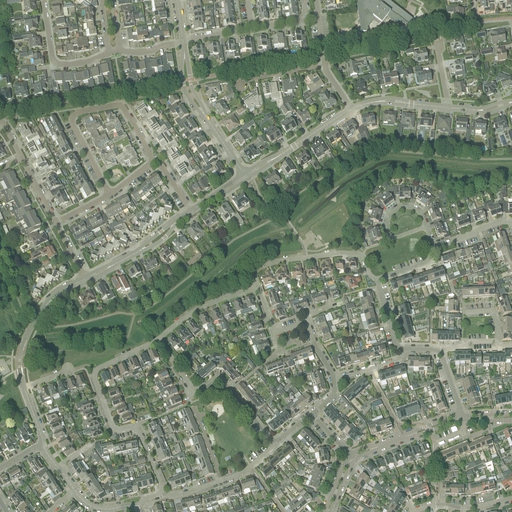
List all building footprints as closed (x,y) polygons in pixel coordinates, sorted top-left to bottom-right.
[(34,5),(35,5),(34,0),(33,0),(23,2),(25,13),(36,12),(35,6),(34,6),(34,5)] [(95,0),(84,0),(83,2),(84,2),(84,1),(89,5),(89,8),(98,7),(97,3),(96,1),(95,0)] [(163,2),(165,2),(164,0),(157,0),(154,0),(155,8),(164,7),(163,2)] [(232,1),(230,1),(229,0),(220,0),(221,3),(223,3),(224,8),(233,7),(232,1)] [(326,5),(325,5),(325,8),(328,7),(329,11),(336,10),(339,9),(339,5),(338,0),(335,0),(326,2),(326,5)] [(358,0),(357,5),(359,22),(358,22),(358,24),(360,24),(361,33),(368,31),(368,27),(372,22),(374,19),(382,25),(388,17),(389,18),(398,25),(402,25),(405,24),(408,26),(412,20),(387,0),(358,0)] [(511,6),(511,5),(511,0),(497,1),(497,5),(505,4),(505,11),(511,10),(511,6)] [(64,7),(63,7),(62,1),(53,2),(54,7),(52,8),(53,10),(67,8),(74,7),(71,4),(65,4),(64,6),(64,7)] [(497,1),(480,3),(480,8),(484,8),(484,12),(490,12),(493,12),(493,5),(497,5),(497,1)] [(133,10),(132,10),(131,6),(121,8),(122,13),(124,13),(125,18),(139,16),(138,12),(133,13),(133,10)] [(463,9),(459,9),(458,6),(450,7),(450,13),(453,13),(454,19),(463,18),(463,15),(464,15),(463,9)] [(166,12),(165,13),(164,7),(155,8),(155,12),(154,12),(154,17),(166,15),(166,12)] [(64,17),(63,9),(67,8),(53,10),(53,13),(54,13),(55,18),(64,17)] [(165,18),(167,18),(166,15),(154,17),(156,25),(166,24),(165,18)] [(134,21),(139,20),(139,16),(125,18),(125,23),(123,24),(124,28),(134,27),(134,24),(135,24),(134,21)] [(36,22),(37,22),(37,18),(24,20),(25,27),(28,27),(29,31),(37,30),(36,22)] [(72,25),(65,25),(65,20),(56,21),(56,27),(60,27),(61,30),(77,28),(77,25),(72,25)] [(158,30),(155,30),(156,37),(159,37),(159,38),(164,37),(164,38),(170,37),(168,25),(162,26),(163,32),(159,33),(158,30)] [(73,31),(78,30),(77,28),(61,30),(61,33),(57,34),(58,40),(67,39),(67,33),(73,32),(73,31)] [(147,28),(141,29),(143,41),(148,40),(153,39),(153,38),(156,37),(155,30),(152,30),(152,31),(147,32),(147,28)] [(131,30),(127,31),(128,41),(133,41),(133,42),(138,41),(138,42),(143,41),(141,29),(136,29),(137,33),(132,34),(131,30)] [(504,33),(505,33),(504,30),(492,32),(492,36),(491,36),(492,44),(505,42),(504,33)] [(295,33),(291,34),(292,43),(296,42),(296,43),(301,42),(302,49),(307,48),(305,35),(302,36),(301,31),(295,32),(295,33)] [(20,35),(11,37),(12,42),(21,41),(29,39),(30,50),(33,49),(41,48),(40,44),(41,44),(40,39),(36,39),(36,33),(35,33),(32,34),(29,34),(25,35),(20,35)] [(276,36),(272,37),(273,41),(274,45),(274,49),(279,48),(278,46),(284,45),(284,47),(285,49),(288,49),(287,43),(286,38),(283,38),(282,34),(276,35),(276,36)] [(260,38),(256,39),(257,44),(258,48),(258,50),(259,50),(260,50),(261,50),(262,49),(262,48),(266,48),(267,53),(272,52),(271,45),(270,40),(267,40),(266,36),(260,37),(260,38)] [(82,40),(84,52),(89,51),(94,50),(94,49),(97,48),(96,41),(92,41),(92,42),(88,43),(87,39),(82,40)] [(254,42),(251,43),(250,39),(244,40),(244,41),(240,41),(242,50),(246,50),(252,50),(252,54),(256,54),(254,42)] [(454,44),(450,44),(451,51),(456,51),(457,55),(462,54),(462,50),(465,50),(465,49),(465,44),(464,45),(464,44),(463,39),(456,40),(454,40),(454,43),(454,44)] [(78,53),(84,52),(82,40),(77,40),(78,47),(73,47),(72,44),(69,45),(70,52),(73,51),(73,53),(78,52),(78,53)] [(238,45),(234,45),(234,41),(228,42),(228,43),(224,44),(225,53),(229,52),(229,53),(233,52),(234,58),(240,57),(238,45)] [(218,43),(217,44),(217,42),(208,43),(209,46),(208,46),(209,55),(213,55),(218,54),(219,60),(221,60),(221,63),(224,63),(222,52),(221,47),(218,47),(218,43)] [(67,47),(62,47),(61,43),(56,43),(57,56),(59,55),(59,56),(66,56),(66,54),(68,54),(67,52),(70,52),(69,45),(66,45),(67,47)] [(203,54),(202,49),(202,46),(196,47),(196,48),(192,48),(193,57),(197,57),(203,57),(204,62),(207,62),(206,54),(203,54)] [(481,56),(492,54),(491,48),(480,50),(481,56)] [(505,52),(504,52),(503,48),(496,50),(497,53),(496,53),(497,62),(507,60),(505,52)] [(426,51),(425,51),(425,50),(419,52),(416,53),(417,57),(416,58),(417,59),(418,63),(422,63),(422,62),(428,61),(427,57),(428,56),(427,55),(426,51)] [(172,54),(166,55),(166,54),(163,55),(166,72),(170,71),(169,64),(173,63),(172,54)] [(33,56),(34,67),(35,67),(39,66),(44,65),(43,58),(40,59),(39,55),(35,56),(33,56)] [(167,77),(166,72),(163,55),(163,57),(160,57),(161,59),(155,60),(157,68),(161,67),(162,75),(163,75),(164,78),(167,77)] [(374,60),(373,57),(350,61),(353,61),(353,63),(346,65),(348,72),(349,76),(350,76),(358,75),(357,69),(367,67),(367,62),(374,60)] [(155,60),(150,61),(150,59),(147,60),(150,78),(151,80),(154,80),(154,77),(153,69),(157,68),(155,60)] [(127,62),(122,63),(123,72),(128,71),(128,75),(129,79),(131,78),(132,82),(133,81),(133,78),(130,60),(127,61),(127,62)] [(134,62),(131,63),(130,60),(133,78),(134,80),(134,81),(134,83),(137,83),(137,80),(138,80),(136,72),(140,71),(139,63),(134,64),(134,62)] [(151,80),(150,78),(147,60),(144,60),(144,62),(139,63),(140,71),(144,70),(146,78),(147,78),(148,81),(151,80)] [(454,66),(450,67),(452,74),(455,73),(455,77),(463,76),(461,68),(464,67),(463,61),(460,62),(454,63),(454,66)] [(115,86),(113,77),(111,62),(107,63),(107,65),(106,65),(101,66),(102,75),(107,74),(109,87),(115,86)] [(96,68),(91,69),(94,89),(93,78),(97,77),(99,86),(99,89),(105,88),(104,85),(102,75),(101,66),(97,66),(98,69),(96,69),(96,68)] [(390,74),(392,87),(399,86),(398,81),(397,77),(403,76),(402,71),(401,66),(395,67),(397,74),(390,75),(390,74)] [(89,90),(94,89),(91,69),(88,70),(88,72),(86,73),(86,72),(81,73),(83,82),(88,81),(89,90)] [(412,75),(411,69),(402,71),(403,76),(404,78),(407,77),(407,76),(412,75)] [(420,70),(415,71),(415,75),(416,77),(417,84),(419,84),(432,81),(430,71),(421,73),(420,70)] [(383,78),(381,78),(380,71),(376,72),(377,76),(378,84),(384,83),(385,87),(392,86),(392,87),(390,74),(383,75),(383,78)] [(55,74),(54,75),(54,72),(50,73),(52,87),(48,87),(50,98),(55,97),(54,96),(59,95),(57,83),(62,82),(64,95),(60,73),(55,74)] [(64,72),(60,73),(64,95),(70,94),(68,83),(72,82),(71,73),(66,74),(64,75),(64,72)] [(76,74),(75,75),(74,72),(71,73),(74,92),(79,91),(78,83),(83,82),(81,73),(76,74)] [(11,85),(10,74),(9,74),(1,75),(2,80),(6,79),(7,85),(11,85)] [(320,88),(324,85),(316,74),(312,76),(311,74),(307,77),(311,82),(310,85),(307,87),(310,91),(303,96),(304,97),(302,98),(305,102),(322,90),(320,88)] [(511,79),(511,77),(507,78),(499,75),(499,77),(496,78),(497,82),(500,81),(503,90),(510,87),(510,89),(511,87),(511,79)] [(47,82),(46,82),(45,78),(40,78),(41,84),(33,85),(34,90),(35,95),(42,94),(42,90),(45,90),(44,84),(47,83),(47,82)] [(297,87),(296,83),(295,79),(292,79),(292,80),(290,80),(282,81),(283,86),(283,87),(284,94),(287,94),(287,91),(292,90),(292,91),(295,91),(295,88),(297,87)] [(358,95),(367,94),(364,82),(355,83),(358,95)] [(496,89),(495,84),(494,82),(482,85),(482,86),(483,89),(484,89),(487,97),(493,95),(492,92),(493,92),(493,91),(496,89)] [(28,96),(28,91),(26,83),(14,84),(16,97),(21,96),(22,97),(28,96)] [(272,100),(279,99),(276,83),(269,85),(269,84),(262,85),(264,96),(271,94),(272,100)] [(465,89),(466,88),(464,83),(454,85),(454,89),(455,89),(457,96),(461,95),(461,96),(462,96),(462,95),(466,94),(465,89)] [(216,93),(220,93),(219,84),(205,86),(206,95),(208,95),(209,100),(217,98),(216,93)] [(248,109),(255,105),(256,106),(257,107),(258,107),(259,106),(259,105),(260,105),(263,104),(261,96),(258,96),(257,88),(253,91),(253,93),(251,95),(250,93),(245,96),(246,97),(242,99),(248,109)] [(0,100),(11,99),(10,94),(9,90),(0,90),(0,100)] [(227,101),(236,95),(233,91),(230,93),(225,97),(227,101)] [(331,96),(329,97),(325,92),(319,96),(323,102),(322,102),(327,109),(336,104),(331,96)] [(177,99),(176,99),(175,96),(170,97),(168,97),(168,102),(170,104),(168,106),(168,107),(170,111),(176,107),(175,104),(179,101),(177,99)] [(289,104),(293,102),(292,97),(282,99),(282,100),(283,106),(285,105),(286,105),(289,104)] [(144,104),(144,101),(132,103),(134,107),(137,105),(139,107),(136,109),(139,114),(147,109),(144,104)] [(224,115),(230,111),(223,101),(214,108),(216,111),(215,111),(218,115),(219,115),(219,116),(223,114),(224,115)] [(291,113),(294,111),(289,104),(286,105),(291,113)] [(285,115),(290,112),(285,105),(283,106),(280,108),(285,115)] [(178,116),(185,111),(182,106),(178,109),(176,107),(170,111),(172,113),(173,114),(175,114),(176,113),(178,116)] [(239,115),(246,111),(243,106),(236,111),(239,115)] [(154,110),(150,113),(147,109),(139,114),(142,119),(145,117),(147,120),(156,113),(154,110)] [(184,118),(188,115),(185,111),(178,116),(179,118),(175,121),(178,126),(185,121),(184,118)] [(306,111),(301,114),(299,111),(296,113),(303,124),(311,118),(306,111)] [(110,122),(104,125),(106,129),(119,122),(117,118),(116,119),(114,115),(113,116),(111,112),(104,113),(105,113),(110,122)] [(395,124),(396,113),(389,112),(389,113),(384,113),(383,122),(388,122),(388,123),(395,124)] [(154,119),(159,116),(158,115),(156,113),(147,120),(149,122),(146,124),(149,129),(157,124),(154,119)] [(402,119),(401,125),(402,125),(402,128),(408,128),(413,129),(414,120),(414,115),(402,114),(402,119)] [(366,115),(361,116),(364,127),(371,125),(372,128),(376,127),(373,115),(366,116),(366,115)] [(433,117),(428,116),(421,115),(420,126),(432,128),(433,117)] [(91,118),(90,116),(89,116),(81,120),(82,123),(83,122),(85,126),(84,126),(86,130),(99,123),(97,124),(96,122),(95,121),(91,123),(89,119),(91,118)] [(230,132),(240,125),(233,116),(224,122),(230,132)] [(48,117),(44,120),(45,122),(45,123),(47,127),(50,126),(57,122),(56,120),(56,119),(55,117),(50,119),(49,117),(48,118),(48,117)] [(438,122),(437,131),(440,131),(449,132),(449,131),(449,125),(450,120),(445,119),(445,118),(438,117),(438,122)] [(508,128),(505,122),(503,117),(498,119),(499,120),(492,122),(494,127),(495,131),(502,128),(503,130),(508,128)] [(297,128),(294,123),(290,118),(280,124),(286,133),(292,129),(293,130),(297,128)] [(467,131),(468,120),(456,119),(455,129),(467,131)] [(185,121),(178,126),(181,131),(183,129),(186,128),(187,130),(195,125),(194,124),(195,124),(195,123),(194,121),(193,121),(192,121),(192,120),(188,122),(187,123),(185,121)] [(347,137),(358,130),(351,120),(344,125),(345,126),(341,128),(347,137)] [(248,129),(255,124),(252,121),(245,125),(248,129)] [(470,130),(470,131),(475,131),(481,132),(481,134),(481,135),(482,136),(482,137),(483,137),(484,136),(485,136),(485,135),(486,128),(486,123),(482,123),(482,121),(476,121),(476,122),(474,122),(473,128),(470,128),(470,130)] [(50,126),(47,127),(50,132),(60,126),(59,124),(58,125),(57,122),(50,126)] [(120,127),(121,126),(119,122),(106,129),(108,133),(115,130),(116,133),(115,134),(122,130),(120,127)] [(168,122),(162,127),(159,122),(157,124),(149,129),(152,133),(155,132),(157,134),(169,126),(170,126),(168,122)] [(27,126),(27,123),(15,124),(17,127),(20,126),(21,128),(18,130),(21,135),(29,131),(27,126)] [(101,127),(99,123),(86,130),(88,134),(89,134),(91,137),(98,134),(96,130),(101,127)] [(187,134),(184,135),(187,140),(195,135),(193,132),(194,131),(198,129),(197,128),(198,128),(198,127),(197,125),(196,125),(195,125),(187,130),(189,132),(187,134)] [(61,129),(60,126),(50,132),(52,137),(54,136),(62,132),(61,129)] [(166,133),(171,130),(169,126),(157,134),(159,137),(156,139),(159,144),(169,137),(166,133)] [(282,138),(279,133),(275,128),(265,135),(271,143),(277,140),(282,138)] [(125,133),(124,134),(122,130),(115,134),(117,137),(112,140),(112,139),(109,141),(110,143),(113,141),(114,144),(127,137),(125,133)] [(245,135),(248,133),(246,130),(243,132),(243,131),(234,137),(236,141),(237,141),(241,146),(245,143),(244,143),(248,140),(245,135)] [(39,131),(32,135),(29,131),(21,135),(24,140),(27,138),(28,141),(41,135),(43,138),(39,131)] [(340,138),(338,135),(336,131),(326,137),(331,145),(341,138),(340,138)] [(366,141),(370,140),(366,131),(362,132),(363,134),(366,141)] [(61,132),(62,132),(54,136),(56,141),(65,137),(63,134),(63,135),(61,132)] [(105,134),(100,137),(98,134),(91,137),(93,141),(92,141),(94,145),(107,138),(105,134)] [(194,145),(196,144),(204,139),(201,134),(196,137),(195,135),(187,140),(188,139),(190,142),(191,141),(194,145)] [(360,145),(366,141),(363,134),(356,137),(360,145)] [(43,138),(41,135),(28,141),(30,144),(27,146),(29,151),(38,147),(35,142),(43,138)] [(65,139),(65,137),(56,141),(59,146),(66,142),(65,139)] [(128,142),(129,141),(127,137),(114,144),(116,148),(121,145),(123,149),(124,148),(130,145),(128,142)] [(107,138),(94,145),(96,149),(97,148),(99,152),(105,149),(106,149),(108,148),(105,144),(109,142),(107,138)] [(167,139),(159,144),(162,148),(165,147),(167,149),(176,143),(179,141),(177,139),(175,140),(174,140),(172,142),(169,143),(167,139)] [(196,144),(194,145),(197,150),(196,150),(198,153),(204,149),(202,146),(204,145),(207,143),(204,139),(196,144)] [(314,146),(310,149),(312,151),(313,153),(314,154),(316,158),(317,159),(323,155),(323,154),(324,153),(327,151),(323,145),(320,141),(316,144),(315,145),(314,145),(314,146)] [(347,141),(344,143),(346,147),(344,148),(348,153),(352,150),(347,141)] [(68,144),(66,142),(59,146),(61,151),(70,146),(68,144)] [(174,149),(178,146),(176,143),(167,149),(169,152),(166,154),(169,159),(177,154),(174,149)] [(133,148),(132,149),(130,145),(124,148),(126,152),(120,155),(122,159),(135,152),(133,148)] [(70,149),(71,149),(70,146),(61,151),(64,156),(72,152),(70,149)] [(260,154),(257,150),(255,152),(251,146),(243,152),(247,157),(248,157),(250,161),(252,160),(253,160),(253,159),(258,156),(260,154)] [(45,149),(40,151),(38,147),(29,151),(32,156),(35,154),(37,157),(49,151),(48,148),(45,149)] [(203,160),(213,153),(210,148),(206,151),(204,149),(198,153),(200,155),(203,160)] [(113,149),(108,152),(106,149),(105,149),(99,152),(101,155),(100,156),(102,160),(115,153),(114,152),(113,149)] [(48,155),(51,154),(49,151),(37,157),(38,160),(35,162),(38,167),(46,163),(44,158),(48,155)] [(136,156),(137,156),(135,152),(122,159),(119,161),(122,168),(125,166),(124,164),(125,164),(124,163),(129,160),(130,163),(129,164),(131,167),(132,167),(139,164),(137,160),(138,160),(136,156)] [(301,154),(295,158),(298,163),(297,163),(299,165),(300,165),(301,167),(304,165),(311,161),(308,156),(305,152),(302,154),(301,154)] [(115,153),(102,160),(104,164),(105,163),(107,167),(106,167),(107,170),(115,166),(117,165),(116,162),(113,163),(112,160),(117,157),(115,153)] [(177,164),(190,156),(188,153),(185,155),(184,155),(180,158),(177,154),(169,159),(172,163),(175,162),(177,164)] [(214,153),(213,153),(203,160),(207,167),(213,163),(212,160),(216,157),(216,156),(216,155),(215,153),(214,153)] [(76,158),(75,155),(71,157),(70,156),(64,159),(66,161),(67,160),(70,164),(78,160),(76,158)] [(188,161),(192,158),(190,156),(177,164),(179,167),(176,169),(179,174),(187,169),(184,164),(188,161)] [(78,163),(79,162),(78,160),(70,164),(72,169),(79,166),(80,165),(78,163)] [(296,171),(292,166),(290,162),(282,167),(280,169),(285,176),(284,178),(286,180),(288,180),(290,179),(290,177),(296,173),(295,171),(296,171)] [(46,163),(38,167),(40,172),(43,170),(45,173),(46,173),(47,174),(51,172),(52,171),(51,170),(56,168),(54,164),(51,166),(49,167),(46,163)] [(218,176),(226,171),(220,163),(212,168),(218,176)] [(80,168),(79,166),(72,169),(71,169),(74,174),(82,170),(81,168),(80,168)] [(187,180),(200,171),(198,167),(194,170),(190,173),(187,169),(179,174),(182,178),(185,177),(187,180)] [(0,183),(3,182),(5,185),(16,180),(15,178),(16,178),(13,172),(12,173),(10,170),(0,175),(0,183)] [(83,173),(83,172),(82,170),(74,174),(76,179),(84,175),(83,173)] [(53,175),(56,173),(55,171),(47,176),(49,179),(45,182),(48,186),(57,181),(53,175)] [(274,185),(280,181),(274,172),(271,174),(271,175),(264,180),(269,187),(274,184),(274,185)] [(299,185),(306,181),(300,172),(296,175),(300,181),(298,182),(299,185)] [(86,177),(85,178),(84,175),(76,179),(79,184),(87,180),(86,177)] [(157,185),(161,182),(156,175),(154,177),(153,176),(151,178),(157,185)] [(210,183),(208,179),(205,176),(200,179),(202,181),(198,184),(203,192),(209,189),(207,186),(210,183)] [(153,188),(157,185),(151,178),(149,180),(150,180),(147,182),(154,189),(153,188)] [(5,198),(20,190),(19,187),(20,186),(17,181),(16,180),(5,185),(7,189),(0,193),(2,196),(3,195),(5,198)] [(48,186),(47,187),(48,190),(49,189),(50,190),(54,188),(56,192),(64,188),(63,186),(62,185),(59,180),(57,181),(48,186)] [(88,182),(87,180),(79,184),(81,189),(82,189),(82,188),(89,185),(88,182)] [(145,184),(143,185),(149,193),(151,191),(152,193),(154,192),(155,191),(154,189),(147,182),(147,181),(145,183),(145,184)] [(91,187),(90,184),(89,185),(82,188),(82,189),(85,193),(93,189),(91,187)] [(198,196),(203,192),(198,184),(194,186),(192,184),(187,188),(192,196),(196,193),(198,196)] [(145,196),(149,193),(143,185),(141,187),(142,188),(140,189),(145,196)] [(405,199),(405,190),(405,188),(404,185),(401,185),(401,187),(392,187),(394,193),(399,193),(399,199),(405,199)] [(390,196),(394,193),(392,187),(389,190),(385,193),(387,195),(384,197),(390,205),(394,202),(390,196)] [(410,193),(413,193),(413,187),(408,187),(408,190),(405,190),(405,199),(410,199),(410,193)] [(63,192),(65,191),(64,188),(56,192),(58,196),(54,198),(56,203),(66,198),(63,192)] [(93,191),(94,191),(93,189),(85,193),(87,198),(95,194),(93,191)] [(141,199),(145,196),(140,189),(137,191),(135,192),(141,199)] [(419,196),(416,200),(420,204),(425,196),(428,193),(423,190),(423,191),(420,189),(420,190),(417,194),(419,196)] [(20,190),(5,198),(6,201),(5,201),(6,205),(13,201),(15,205),(26,199),(25,198),(26,197),(23,192),(22,193),(20,190)] [(137,203),(141,199),(135,192),(133,194),(131,196),(134,199),(132,200),(136,206),(138,204),(137,203)] [(425,196),(420,204),(425,207),(427,204),(428,202),(431,204),(434,199),(430,196),(431,195),(428,193),(425,196)] [(242,207),(249,203),(243,194),(237,198),(237,197),(232,200),(239,211),(243,208),(242,207)] [(166,197),(164,195),(158,199),(160,202),(163,199),(166,204),(164,210),(164,212),(166,213),(169,214),(169,212),(171,213),(172,208),(170,207),(171,205),(170,205),(170,203),(166,197)] [(379,197),(375,200),(379,205),(381,203),(386,209),(390,205),(384,197),(382,195),(379,197)] [(130,203),(129,201),(127,197),(122,199),(127,208),(130,206),(131,208),(133,209),(134,208),(135,208),(131,202),(130,203)] [(70,199),(67,201),(66,198),(56,203),(59,207),(63,205),(65,209),(73,205),(70,199)] [(27,201),(26,199),(15,205),(17,209),(10,212),(12,216),(14,215),(15,217),(31,209),(29,207),(31,206),(28,200),(27,201)] [(122,199),(117,202),(123,212),(127,209),(127,208),(122,199)] [(511,199),(508,200),(508,203),(503,204),(504,207),(504,210),(508,209),(508,214),(511,213),(511,199)] [(504,207),(503,204),(502,200),(500,200),(501,202),(493,205),(496,216),(502,214),(500,208),(504,207)] [(118,215),(123,212),(117,202),(118,203),(113,206),(118,215)] [(233,214),(229,208),(226,204),(223,206),(224,207),(221,209),(218,212),(225,222),(230,218),(229,217),(233,214)] [(432,210),(428,211),(430,217),(439,214),(442,213),(441,209),(439,205),(438,205),(433,207),(434,209),(432,210)] [(493,205),(484,207),(486,213),(489,212),(491,218),(496,216),(493,205)] [(113,217),(118,215),(113,206),(109,208),(113,217)] [(376,211),(377,208),(371,206),(369,211),(368,214),(380,218),(382,212),(376,211)] [(484,207),(476,210),(477,213),(480,222),(481,223),(486,221),(484,214),(486,213),(484,207)] [(106,214),(103,216),(106,222),(108,221),(109,220),(109,219),(113,217),(109,208),(104,211),(106,214)] [(24,220),(26,224),(36,219),(35,217),(36,217),(33,211),(32,212),(31,209),(15,217),(16,220),(15,221),(17,224),(24,220)] [(158,215),(158,217),(160,218),(162,219),(163,217),(165,218),(166,213),(164,212),(164,210),(159,209),(159,210),(158,215)] [(480,222),(477,213),(476,210),(468,213),(470,219),(473,218),(475,223),(480,222)] [(108,225),(103,216),(101,212),(97,214),(97,216),(97,217),(94,218),(99,228),(106,225),(106,226),(108,225)] [(217,222),(215,218),(212,213),(202,220),(207,229),(217,222)] [(467,220),(470,219),(468,213),(464,215),(465,218),(461,219),(464,227),(469,225),(467,220)] [(154,214),(153,214),(152,220),(151,222),(154,223),(156,224),(156,222),(159,223),(160,218),(158,217),(158,215),(154,214)] [(378,223),(380,218),(368,214),(371,215),(370,219),(367,218),(366,223),(372,224),(373,221),(378,223)] [(443,216),(440,217),(439,214),(430,217),(432,222),(438,220),(439,223),(445,221),(443,216)] [(461,219),(458,220),(457,217),(452,219),(454,224),(457,223),(459,229),(464,227),(461,219)] [(91,232),(99,228),(94,218),(91,220),(91,219),(89,219),(85,221),(91,232)] [(37,220),(36,219),(26,224),(28,228),(21,232),(22,235),(24,234),(25,237),(28,236),(30,234),(41,229),(39,226),(41,225),(38,220),(37,220)] [(144,219),(143,224),(145,225),(145,227),(147,228),(150,228),(150,227),(152,228),(153,223),(154,223),(151,222),(152,220),(147,219),(144,219)] [(91,232),(85,221),(81,223),(81,224),(81,225),(78,227),(83,236),(88,234),(88,235),(92,233),(91,232)] [(435,227),(434,228),(436,233),(445,230),(447,229),(446,225),(445,221),(439,223),(440,226),(435,227)] [(125,232),(122,225),(121,224),(118,226),(114,228),(116,232),(117,231),(121,232),(125,239),(122,237),(119,243),(119,245),(121,246),(123,247),(124,246),(126,247),(128,242),(126,241),(127,239),(129,238),(125,232)] [(132,236),(129,232),(124,224),(123,224),(122,225),(125,232),(129,238),(132,236)] [(145,227),(145,225),(143,224),(140,224),(139,230),(139,232),(141,233),(143,233),(144,232),(146,232),(147,228),(145,227)] [(202,232),(200,229),(197,225),(194,227),(194,226),(187,232),(193,240),(200,234),(202,232)] [(83,236),(78,227),(75,228),(75,227),(73,227),(69,229),(75,241),(83,236)] [(378,229),(373,231),(372,228),(366,230),(368,235),(371,234),(372,237),(380,234),(378,229)] [(133,233),(129,232),(132,236),(132,237),(137,238),(138,237),(140,237),(141,233),(139,232),(139,230),(134,229),(133,232),(133,233)] [(448,232),(446,233),(445,230),(436,233),(438,238),(443,236),(444,239),(450,237),(448,232)] [(44,235),(42,232),(32,237),(30,234),(28,236),(27,236),(28,239),(27,239),(29,242),(30,242),(32,242),(35,248),(47,242),(48,241),(47,238),(47,237),(45,238),(43,236),(44,235)] [(500,233),(494,234),(494,235),(496,239),(497,241),(506,238),(507,238),(505,233),(504,233),(503,234),(502,234),(501,232),(500,233)] [(376,241),(382,239),(380,234),(372,237),(373,240),(370,241),(372,246),(377,244),(376,241)] [(189,245),(186,240),(183,236),(177,241),(176,239),(172,243),(180,252),(189,245)] [(119,243),(115,241),(113,237),(110,243),(109,243),(108,245),(112,247),(111,249),(114,250),(116,251),(117,250),(119,251),(121,246),(119,245),(119,243)] [(508,241),(507,242),(506,238),(497,241),(494,243),(495,248),(508,243),(508,241)] [(508,245),(509,245),(508,243),(495,248),(497,253),(500,252),(509,249),(508,245)] [(108,245),(105,250),(105,251),(104,252),(107,253),(106,254),(109,255),(110,253),(112,254),(113,250),(114,250),(111,249),(112,247),(108,245)] [(481,245),(479,246),(479,245),(475,246),(478,256),(482,255),(481,252),(483,252),(481,245)] [(53,247),(52,247),(52,246),(42,251),(41,249),(29,255),(32,260),(42,256),(43,257),(46,255),(49,260),(57,255),(53,249),(54,249),(53,247)] [(475,257),(478,256),(475,246),(471,247),(472,249),(470,250),(472,256),(473,259),(475,259),(475,257)] [(169,250),(169,251),(166,247),(158,254),(164,262),(165,261),(167,264),(170,262),(168,259),(173,255),(172,254),(173,253),(171,250),(170,251),(169,250)] [(105,251),(105,250),(101,248),(98,254),(97,256),(99,257),(102,258),(102,257),(104,258),(106,254),(107,253),(104,252),(105,251)] [(509,249),(500,252),(502,257),(511,253),(511,252),(511,248),(509,249)] [(470,250),(468,250),(467,249),(464,250),(467,260),(471,258),(470,256),(472,256),(470,250)] [(463,261),(467,260),(464,250),(460,251),(460,252),(458,252),(460,259),(462,258),(463,261)] [(458,252),(456,253),(456,251),(452,253),(455,262),(459,261),(458,259),(460,259),(458,252)] [(98,254),(94,252),(90,260),(95,262),(95,261),(97,262),(99,257),(97,256),(98,254)] [(451,264),(455,262),(452,253),(448,254),(448,256),(447,256),(449,263),(450,262),(451,264)] [(504,262),(511,259),(511,253),(502,257),(504,262)] [(447,256),(445,257),(444,255),(440,257),(444,266),(448,265),(447,263),(449,263),(447,256)] [(158,265),(156,262),(154,257),(149,260),(150,261),(146,263),(147,264),(144,265),(148,272),(155,268),(154,267),(158,265)] [(351,269),(356,268),(355,261),(348,262),(349,265),(346,265),(347,273),(350,273),(349,269),(351,269)] [(334,269),(331,269),(330,262),(325,262),(326,266),(320,267),(321,275),(331,274),(331,276),(334,275),(334,269)] [(346,265),(343,266),(342,262),(335,263),(336,271),(343,270),(343,273),(347,273),(346,265)] [(311,268),(306,269),(307,278),(314,277),(317,276),(317,278),(320,277),(319,271),(316,271),(315,263),(310,264),(311,268)] [(304,273),(301,273),(300,265),(296,266),(296,270),(291,271),(292,280),(300,279),(300,281),(298,283),(299,287),(301,288),(306,287),(304,273)] [(142,275),(140,271),(138,267),(135,268),(134,268),(128,271),(130,274),(129,275),(131,279),(136,277),(136,278),(142,275)] [(172,281),(175,279),(168,267),(164,269),(172,281)] [(290,275),(287,275),(286,267),(281,268),(282,272),(277,273),(278,281),(290,280),(290,275)] [(65,272),(66,270),(61,268),(59,274),(60,277),(62,278),(63,276),(65,277),(67,273),(65,272)] [(440,279),(445,277),(442,268),(437,270),(440,279)] [(435,280),(440,279),(437,270),(432,272),(436,283),(435,280)] [(274,277),(272,278),(269,271),(265,273),(266,276),(261,278),(264,286),(269,284),(276,282),(274,277)] [(59,274),(54,272),(52,277),(53,280),(55,282),(56,280),(58,281),(60,277),(59,274)] [(431,285),(436,283),(432,272),(427,274),(431,285)] [(431,285),(427,274),(422,275),(425,287),(426,287),(431,285)] [(52,277),(51,277),(47,275),(44,281),(45,281),(46,284),(48,285),(49,284),(51,285),(53,280),(52,277)] [(421,288),(425,287),(422,275),(416,277),(419,286),(420,286),(421,288)] [(359,277),(352,279),(351,276),(345,278),(346,281),(347,281),(350,289),(358,287),(357,283),(361,282),(359,277)] [(414,287),(410,276),(405,278),(408,286),(409,289),(414,288),(414,287)] [(416,277),(411,279),(411,276),(410,276),(414,287),(419,286),(416,277)] [(130,289),(126,282),(123,277),(120,279),(120,278),(119,278),(118,277),(117,278),(116,279),(115,278),(111,280),(117,291),(120,290),(121,290),(121,291),(122,291),(123,291),(124,291),(125,290),(125,291),(130,289)] [(44,281),(40,279),(37,285),(37,287),(41,289),(42,288),(44,288),(46,284),(45,281),(44,281)] [(398,290),(403,288),(400,279),(395,281),(398,290)] [(393,291),(398,290),(395,281),(390,283),(393,291)] [(97,293),(98,292),(102,299),(109,295),(111,299),(115,297),(112,291),(109,292),(104,284),(95,288),(97,293)] [(37,287),(37,285),(33,294),(31,293),(30,296),(35,298),(36,296),(38,296),(38,295),(40,296),(43,291),(41,290),(41,289),(37,287)] [(496,288),(494,288),(494,285),(489,285),(489,288),(489,297),(495,297),(495,298),(498,297),(499,297),(496,288)] [(504,290),(501,291),(500,286),(497,287),(500,296),(506,294),(504,290)] [(278,294),(279,292),(277,288),(270,290),(271,293),(268,294),(270,301),(277,298),(276,295),(278,294)] [(337,289),(330,292),(329,288),(326,290),(329,297),(329,299),(332,298),(333,299),(335,298),(336,299),(339,298),(339,297),(337,289)] [(462,299),(468,299),(467,289),(462,290),(454,290),(455,293),(459,297),(461,300),(462,299)] [(317,294),(318,296),(320,303),(327,301),(326,298),(329,297),(326,290),(320,292),(321,293),(317,294)] [(95,301),(90,291),(85,293),(86,294),(79,297),(83,303),(81,304),(84,309),(90,305),(89,304),(95,301)] [(137,298),(134,291),(131,292),(131,293),(130,294),(132,298),(129,299),(130,301),(131,301),(131,303),(138,299),(137,298)] [(370,291),(367,292),(367,291),(361,293),(363,298),(360,298),(361,301),(374,298),(373,292),(370,293),(370,291)] [(318,296),(317,294),(317,293),(310,295),(308,296),(307,296),(310,304),(313,302),(314,306),(320,303),(318,296)] [(307,305),(310,304),(307,296),(305,297),(305,298),(302,299),(303,302),(299,303),(302,310),(308,308),(307,305)] [(251,308),(255,307),(252,297),(245,299),(247,306),(244,307),(247,314),(252,312),(251,308)] [(499,306),(508,303),(506,297),(499,300),(496,301),(497,303),(498,302),(499,306)] [(283,303),(278,302),(277,298),(270,301),(272,307),(276,306),(277,309),(284,306),(283,303)] [(373,298),(374,298),(361,301),(361,302),(364,301),(365,306),(362,306),(362,307),(374,303),(373,298)] [(444,305),(444,307),(445,307),(448,308),(458,308),(458,304),(459,304),(459,302),(459,301),(457,299),(454,302),(449,302),(448,305),(445,305),(444,305)] [(244,307),(241,308),(239,301),(233,303),(236,313),(238,312),(238,313),(240,312),(241,315),(247,314),(244,307)] [(299,303),(296,304),(295,302),(292,303),(292,302),(289,303),(289,304),(291,310),(292,310),(294,309),(296,313),(302,310),(299,303)] [(508,305),(511,304),(511,302),(508,303),(499,306),(500,309),(499,309),(500,311),(509,308),(508,305)] [(372,304),(374,304),(374,303),(362,307),(363,312),(372,309),(371,306),(372,306),(372,304)] [(233,310),(230,311),(228,305),(221,307),(224,317),(226,316),(226,317),(229,316),(230,320),(235,318),(233,310)] [(278,312),(274,313),(277,320),(279,319),(280,322),(288,319),(287,316),(284,317),(282,310),(284,309),(285,309),(284,306),(277,309),(278,312)] [(511,312),(511,313),(509,308),(500,311),(502,316),(508,314),(508,317),(511,316),(511,312)] [(222,316),(219,317),(217,311),(210,313),(214,323),(215,322),(216,323),(218,322),(219,325),(220,325),(222,331),(227,329),(222,316)] [(318,319),(315,320),(316,324),(318,324),(319,326),(325,323),(327,322),(330,321),(333,320),(331,315),(328,316),(326,316),(325,314),(317,317),(318,319)] [(211,320),(208,321),(206,315),(199,317),(202,327),(206,325),(208,330),(210,329),(210,331),(212,336),(216,335),(211,320)] [(408,317),(411,316),(402,318),(399,319),(401,324),(409,322),(408,317)] [(377,323),(376,320),(366,322),(368,331),(378,328),(377,323)] [(192,322),(186,326),(189,330),(193,334),(194,336),(198,333),(202,330),(202,329),(199,325),(196,327),(195,326),(192,322)] [(247,332),(240,336),(242,339),(247,338),(257,334),(256,331),(262,329),(260,322),(255,324),(250,326),(251,328),(251,330),(247,332)] [(319,327),(318,328),(319,332),(329,328),(327,322),(325,323),(319,326),(319,327)] [(329,328),(319,332),(321,336),(322,335),(323,337),(329,334),(333,333),(337,332),(335,326),(332,327),(329,328)] [(182,329),(177,333),(180,337),(183,341),(186,339),(188,341),(189,342),(193,338),(192,337),(189,333),(186,334),(184,332),(182,329)] [(259,341),(266,338),(263,332),(257,334),(247,338),(249,337),(249,338),(249,339),(250,340),(251,341),(253,346),(257,345),(261,344),(259,341)] [(324,339),(322,339),(323,343),(328,341),(332,340),(329,334),(323,337),(324,339)] [(173,336),(167,341),(173,349),(177,346),(179,349),(181,348),(184,352),(187,350),(182,344),(179,340),(177,342),(176,341),(173,336)] [(263,350),(269,348),(267,341),(261,344),(257,345),(253,346),(253,347),(255,346),(259,356),(264,354),(263,350)] [(378,355),(380,354),(377,343),(372,345),(373,348),(372,348),(375,358),(379,357),(378,355)] [(384,344),(380,345),(379,343),(377,343),(380,354),(382,354),(383,356),(387,354),(386,352),(388,351),(386,344),(384,345),(384,344)] [(371,344),(365,346),(367,352),(369,359),(371,359),(375,358),(372,348),(371,344)] [(313,356),(310,348),(305,350),(308,358),(309,362),(314,360),(313,356)] [(159,359),(158,357),(155,350),(149,353),(151,358),(148,359),(146,354),(151,365),(155,363),(154,361),(159,359)] [(303,360),(308,358),(305,350),(300,352),(303,360)] [(358,363),(356,356),(354,351),(351,352),(352,354),(349,355),(352,365),(356,364),(356,363),(358,363)] [(357,352),(355,353),(354,351),(356,356),(358,363),(359,362),(360,364),(364,362),(361,353),(357,354),(357,352)] [(367,352),(365,353),(365,351),(361,353),(364,362),(368,361),(367,360),(369,359),(367,352)] [(298,362),(303,360),(300,352),(295,353),(298,362)] [(293,364),(298,362),(295,353),(290,355),(293,364)] [(339,353),(332,358),(332,360),(336,367),(336,368),(340,366),(340,368),(344,367),(344,366),(346,365),(342,354),(340,355),(339,353)] [(349,355),(346,356),(345,353),(342,354),(346,365),(348,364),(348,366),(352,365),(349,355)] [(454,362),(449,362),(449,365),(450,365),(455,365),(455,362),(459,362),(459,353),(454,353),(454,362)] [(151,365),(146,354),(140,357),(142,362),(139,363),(142,369),(147,367),(146,365),(150,363),(151,365)] [(293,364),(290,355),(289,355),(290,357),(289,358),(289,359),(286,360),(289,369),(294,367),(293,364)] [(219,362),(219,369),(222,369),(226,374),(232,368),(235,366),(234,365),(235,365),(234,364),(233,363),(232,363),(231,363),(230,362),(229,363),(228,363),(227,361),(226,361),(222,357),(220,357),(220,359),(219,362)] [(413,368),(413,358),(411,358),(411,359),(408,359),(408,362),(403,364),(404,366),(405,371),(408,371),(408,368),(413,368)] [(429,366),(430,358),(424,358),(424,371),(426,371),(427,370),(432,370),(432,366),(429,366)] [(139,368),(138,364),(135,359),(129,362),(132,367),(129,368),(132,374),(133,377),(138,374),(139,372),(138,371),(141,370),(140,368),(139,368)] [(210,362),(206,366),(211,373),(216,369),(219,369),(219,362),(220,359),(213,359),(213,360),(210,362)] [(284,371),(289,369),(286,360),(282,361),(282,360),(280,361),(284,371)] [(284,372),(284,371),(280,361),(275,363),(279,374),(284,372)] [(275,363),(270,365),(273,373),(274,376),(274,377),(276,379),(281,378),(279,374),(275,363)] [(129,368),(126,369),(124,365),(118,368),(120,372),(123,378),(125,378),(126,377),(127,376),(132,374),(129,368)] [(268,375),(273,373),(270,365),(265,367),(266,368),(263,369),(265,373),(267,372),(268,375)] [(207,376),(200,368),(198,366),(196,368),(198,370),(195,372),(193,374),(199,381),(201,379),(202,380),(207,376)] [(207,376),(211,373),(206,366),(203,369),(201,367),(200,368),(207,376)] [(236,368),(234,370),(232,368),(226,374),(230,378),(238,371),(236,368)] [(262,371),(263,370),(261,368),(258,370),(265,378),(266,376),(262,371)] [(120,372),(117,374),(115,369),(109,372),(111,376),(114,381),(113,380),(118,379),(118,380),(123,378),(120,372)] [(158,377),(154,380),(156,385),(159,384),(164,382),(163,379),(165,378),(168,377),(166,371),(161,373),(157,374),(158,377)] [(238,374),(240,372),(238,371),(230,378),(234,383),(237,380),(238,382),(243,378),(241,376),(240,377),(238,374)] [(114,381),(111,376),(109,372),(111,376),(109,378),(106,373),(100,376),(104,384),(108,383),(110,387),(115,385),(114,381)] [(312,375),(310,375),(312,382),(323,378),(321,372),(312,375)] [(81,386),(85,385),(81,376),(76,378),(77,383),(74,384),(73,379),(76,390),(82,388),(81,386)] [(316,387),(324,384),(323,378),(312,382),(314,387),(316,387)] [(364,389),(369,385),(363,378),(358,382),(364,389)] [(471,378),(462,381),(462,383),(463,387),(476,382),(475,382),(473,383),(472,381),(471,378)] [(76,390),(73,379),(67,381),(69,386),(66,387),(64,382),(68,393),(73,391),(72,390),(76,388),(76,390)] [(156,385),(157,388),(158,389),(160,394),(163,393),(168,391),(167,388),(168,387),(169,387),(172,386),(170,380),(165,382),(164,382),(159,384),(156,385)] [(68,393),(64,382),(58,384),(60,389),(57,390),(55,385),(61,401),(65,400),(65,398),(64,394),(64,393),(67,392),(68,393)] [(359,394),(364,389),(358,382),(353,387),(359,394)] [(465,392),(478,387),(476,382),(463,387),(465,392)] [(247,388),(243,383),(236,389),(240,394),(247,388)] [(427,393),(440,388),(439,383),(426,388),(427,393)] [(48,393),(46,388),(51,401),(50,399),(55,397),(55,396),(58,395),(61,401),(55,385),(53,386),(52,384),(49,386),(51,392),(48,393)] [(318,393),(326,391),(324,384),(316,387),(318,393)] [(247,388),(240,394),(244,398),(253,390),(249,386),(247,388)] [(46,388),(45,387),(42,388),(42,390),(40,390),(42,395),(39,396),(42,403),(43,404),(51,401),(46,388)] [(281,390),(278,387),(275,389),(274,388),(272,390),(276,395),(281,390)] [(354,398),(359,394),(353,387),(348,391),(354,398)] [(475,388),(478,387),(465,392),(466,394),(467,397),(477,393),(475,388)] [(163,393),(160,394),(162,397),(163,397),(165,402),(167,402),(170,400),(174,399),(173,396),(174,395),(178,394),(177,393),(176,389),(175,388),(170,390),(168,391),(163,393)] [(120,393),(119,393),(117,389),(108,392),(110,398),(115,397),(116,399),(122,397),(120,393)] [(440,389),(427,393),(428,393),(430,398),(442,394),(442,392),(441,392),(440,389)] [(254,394),(255,393),(253,390),(244,398),(248,403),(257,395),(256,396),(254,394)] [(350,403),(354,398),(348,391),(343,396),(350,403)] [(298,393),(294,396),(297,399),(298,402),(304,409),(305,409),(309,406),(301,396),(298,393)] [(310,398),(308,396),(306,393),(301,396),(309,406),(318,399),(314,395),(310,398)] [(469,402),(479,398),(477,393),(467,397),(469,402)] [(431,403),(432,403),(444,399),(442,394),(430,398),(429,398),(431,403)] [(252,407),(261,400),(257,395),(248,403),(252,407)] [(167,407),(166,407),(167,410),(168,411),(178,407),(177,405),(181,403),(179,396),(174,399),(170,400),(172,404),(168,405),(167,406),(167,407)] [(120,398),(122,397),(116,399),(111,401),(113,407),(118,406),(119,408),(125,406),(124,402),(122,402),(120,398)] [(479,402),(482,401),(481,398),(479,398),(469,402),(471,407),(472,407),(472,408),(475,407),(475,406),(479,404),(479,402)] [(433,408),(446,404),(444,399),(432,403),(433,405),(432,405),(433,408)] [(261,400),(252,407),(256,412),(265,404),(261,400)] [(79,403),(76,404),(77,410),(81,408),(82,408),(83,412),(93,408),(91,402),(86,404),(85,401),(80,403),(79,403)] [(286,413),(291,419),(292,420),(301,413),(294,405),(292,402),(286,407),(289,410),(286,413)] [(301,413),(305,410),(298,402),(294,405),(301,413)] [(419,413),(417,406),(416,404),(411,406),(414,414),(419,413)] [(447,409),(448,409),(446,404),(433,408),(437,407),(440,415),(444,414),(444,412),(447,411),(447,409)] [(131,408),(126,410),(125,406),(119,408),(116,409),(119,416),(123,414),(124,417),(121,418),(125,417),(130,415),(134,413),(133,409),(132,410),(131,408)] [(409,416),(414,414),(411,406),(406,408),(409,416)] [(334,411),(330,407),(323,413),(327,417),(334,411)] [(88,410),(93,408),(83,412),(82,412),(84,417),(85,417),(86,420),(83,421),(83,422),(96,417),(94,411),(89,413),(88,410)] [(404,418),(409,416),(406,408),(401,410),(404,418)] [(58,412),(59,411),(58,409),(56,409),(50,411),(51,414),(46,416),(48,422),(58,419),(58,418),(56,415),(58,415),(57,413),(58,412)] [(183,419),(191,415),(189,409),(180,412),(183,419)] [(399,420),(404,418),(401,410),(396,411),(399,420)] [(331,421),(337,415),(334,411),(327,417),(331,421)] [(278,412),(274,415),(277,419),(282,426),(286,422),(281,415),(278,412)] [(291,419),(286,413),(285,412),(281,415),(286,422),(291,419)] [(136,420),(134,413),(130,415),(125,417),(121,418),(124,424),(136,420)] [(185,425),(194,421),(191,415),(183,419),(185,425)] [(334,425),(341,419),(337,415),(331,421),(334,425)] [(62,423),(63,419),(62,417),(58,418),(58,419),(48,422),(53,420),(54,423),(50,425),(52,431),(61,427),(60,424),(62,423)] [(91,419),(96,417),(83,422),(85,427),(86,427),(87,430),(84,431),(99,426),(99,425),(100,424),(99,421),(98,421),(97,420),(92,422),(91,419)] [(344,423),(348,420),(344,417),(341,419),(334,425),(338,429),(345,423),(344,423)] [(389,430),(392,429),(388,418),(384,420),(383,419),(382,419),(387,432),(389,431),(389,430)] [(278,429),(282,426),(277,419),(272,422),(278,429)] [(385,432),(387,432),(382,419),(377,421),(379,424),(382,433),(385,431),(385,432)] [(149,430),(150,432),(159,428),(159,427),(162,426),(159,420),(156,421),(157,422),(148,426),(150,429),(149,430)] [(188,431),(196,427),(194,421),(185,425),(188,431)] [(372,423),(373,425),(377,435),(379,435),(378,434),(382,433),(379,424),(377,421),(372,423)] [(273,433),(278,429),(272,422),(268,425),(273,433)] [(350,425),(348,427),(345,423),(338,429),(342,433),(350,425)] [(373,425),(373,426),(372,424),(367,425),(371,436),(375,435),(375,436),(377,435),(373,425)] [(20,432),(15,435),(17,438),(20,442),(23,440),(25,444),(30,441),(28,437),(31,435),(32,435),(27,425),(22,427),(24,430),(20,432)] [(346,437),(354,429),(350,425),(342,433),(342,434),(344,432),(346,434),(345,435),(346,437)] [(94,428),(99,426),(84,431),(86,435),(90,435),(92,434),(93,438),(102,435),(100,429),(95,430),(94,428)] [(65,432),(62,427),(61,427),(52,431),(57,429),(58,432),(53,435),(56,440),(67,435),(66,435),(65,436),(63,433),(65,432)] [(190,437),(199,433),(196,427),(188,431),(190,437)] [(365,430),(367,430),(366,427),(364,428),(358,433),(351,440),(355,444),(357,441),(358,443),(362,441),(360,439),(361,438),(359,436),(365,430)] [(153,436),(161,432),(159,428),(150,432),(150,433),(151,433),(153,436)] [(511,430),(511,431),(510,428),(503,431),(507,439),(511,436),(511,430)] [(351,440),(358,433),(354,429),(346,437),(347,436),(351,440)] [(308,431),(307,432),(305,430),(299,435),(303,439),(310,433),(308,431)] [(152,442),(163,437),(161,432),(153,436),(154,439),(153,440),(154,441),(152,442)] [(17,444),(14,439),(10,433),(6,435),(8,439),(0,443),(0,444),(1,446),(3,450),(4,451),(7,449),(10,453),(14,450),(12,446),(13,445),(13,446),(17,444)] [(311,436),(312,435),(310,433),(303,439),(307,443),(313,438),(311,436)] [(68,441),(69,440),(67,435),(56,440),(61,438),(63,441),(58,444),(61,449),(71,443),(70,444),(68,441)] [(194,446),(202,443),(200,436),(191,439),(194,446)] [(163,437),(152,442),(154,447),(163,444),(165,443),(163,437)] [(493,445),(492,442),(490,437),(484,440),(487,447),(488,450),(492,448),(491,446),(493,445)] [(307,443),(304,446),(308,450),(310,447),(317,441),(315,439),(314,440),(313,438),(307,443)] [(482,450),(487,447),(484,440),(478,442),(482,450)] [(321,445),(319,443),(317,441),(310,447),(316,454),(317,453),(317,452),(320,450),(321,450),(322,450),(319,447),(321,445)] [(138,451),(138,450),(136,442),(130,443),(132,452),(132,451),(133,455),(136,455),(136,454),(138,451)] [(476,452),(482,450),(478,442),(473,444),(476,452)] [(74,448),(72,444),(71,443),(61,449),(66,446),(68,449),(63,452),(67,458),(75,452),(73,449),(74,448)] [(196,452),(205,449),(202,443),(194,446),(196,452)] [(430,454),(431,454),(426,443),(422,445),(421,444),(420,445),(421,447),(418,448),(421,455),(422,457),(430,454)] [(115,457),(112,444),(106,445),(108,454),(114,453),(115,457)] [(119,446),(113,447),(112,444),(115,457),(118,456),(118,457),(119,458),(121,457),(121,455),(120,454),(121,454),(119,446)] [(156,452),(165,449),(163,444),(154,447),(156,452)] [(470,454),(466,444),(461,446),(464,454),(469,452),(470,454)] [(473,444),(467,446),(466,444),(470,454),(476,452),(473,444)] [(108,454),(106,445),(100,447),(101,449),(97,450),(96,451),(101,459),(109,457),(108,454)] [(293,452),(290,449),(287,445),(283,449),(289,456),(293,452)] [(458,456),(464,454),(461,446),(455,449),(458,456)] [(421,455),(418,448),(417,447),(413,449),(412,448),(411,448),(412,451),(409,452),(412,458),(413,461),(416,459),(415,458),(418,456),(419,458),(422,457),(421,455)] [(165,449),(156,452),(158,457),(167,454),(165,449)] [(198,458),(207,455),(205,449),(196,452),(198,458)] [(285,459),(289,456),(283,449),(279,452),(285,459)] [(327,452),(325,452),(325,449),(322,450),(321,450),(320,450),(317,452),(317,453),(316,454),(318,453),(319,459),(328,457),(327,452)] [(453,459),(458,456),(455,449),(449,451),(453,459)] [(412,458),(409,452),(408,450),(403,452),(403,450),(402,451),(403,454),(400,455),(403,461),(405,460),(406,460),(409,459),(410,463),(413,461),(412,458)] [(447,461),(453,459),(449,451),(444,453),(447,461)] [(95,459),(98,457),(95,452),(93,454),(89,457),(92,461),(95,459)] [(281,463),(285,459),(279,452),(275,456),(281,463)] [(168,456),(171,455),(170,453),(167,454),(158,457),(161,462),(169,459),(168,456)] [(400,455),(399,453),(395,455),(394,454),(393,455),(394,457),(391,459),(394,464),(393,464),(395,467),(398,466),(397,464),(403,462),(403,461),(400,455)] [(441,463),(447,461),(444,453),(438,456),(441,463)] [(200,465),(209,461),(207,455),(198,458),(200,465)] [(276,466),(281,463),(275,456),(270,459),(276,466)] [(391,459),(390,456),(385,458),(385,457),(384,457),(385,460),(382,461),(385,468),(386,470),(388,469),(388,467),(393,464),(394,464),(391,459)] [(39,459),(37,460),(35,457),(31,460),(29,459),(27,460),(29,464),(29,463),(30,465),(33,470),(41,464),(39,463),(41,462),(39,459)] [(314,465),(319,464),(319,465),(323,467),(323,466),(327,466),(326,463),(328,463),(328,460),(329,460),(328,457),(319,459),(316,459),(317,464),(314,465)] [(272,470),(276,466),(270,459),(266,463),(268,465),(272,470)] [(382,461),(381,460),(377,462),(376,461),(375,461),(375,462),(373,464),(377,471),(385,468),(382,461)] [(202,471),(211,468),(209,461),(200,465),(202,471)] [(83,468),(80,463),(72,468),(75,473),(83,468)] [(371,465),(370,463),(366,467),(365,466),(364,467),(366,469),(364,471),(365,472),(365,473),(369,476),(371,474),(374,472),(376,473),(378,471),(377,471),(373,464),(371,465)] [(43,465),(42,466),(41,464),(33,470),(31,471),(36,478),(38,477),(43,474),(41,471),(45,468),(43,465)] [(323,467),(319,465),(319,464),(314,465),(312,471),(314,472),(323,476),(324,473),(323,473),(324,470),(322,469),(323,467)] [(274,472),(272,470),(268,465),(264,468),(270,475),(274,472)] [(23,470),(20,472),(17,467),(13,469),(14,470),(13,471),(17,478),(18,479),(22,477),(23,478),(26,476),(23,470)] [(78,477),(86,472),(83,468),(75,473),(78,477)] [(204,477),(213,474),(211,468),(202,471),(204,477)] [(266,479),(270,475),(264,468),(260,472),(266,479)] [(13,471),(11,472),(10,470),(7,472),(10,478),(7,479),(5,475),(9,483),(17,478),(13,471)] [(323,476),(314,472),(312,471),(310,476),(312,477),(320,480),(321,478),(322,478),(323,476)] [(91,474),(89,476),(86,472),(78,477),(81,482),(92,475),(91,474)] [(48,473),(45,476),(43,473),(43,474),(38,477),(40,480),(41,479),(43,481),(40,483),(42,485),(52,479),(48,473)] [(182,473),(176,475),(178,478),(181,486),(186,484),(183,476),(182,473)] [(188,474),(183,476),(182,473),(186,484),(191,482),(188,474)] [(5,475),(3,476),(2,475),(0,476),(0,477),(2,482),(0,483),(0,484),(2,487),(9,483),(5,475)] [(95,476),(93,477),(92,475),(81,482),(83,481),(86,485),(96,478),(95,476)] [(359,476),(357,479),(358,480),(365,484),(367,486),(370,481),(368,479),(369,479),(368,478),(363,476),(362,475),(361,477),(359,476)] [(145,476),(140,477),(141,480),(143,488),(148,487),(146,479),(145,476)] [(319,483),(320,480),(312,477),(310,482),(319,486),(320,483),(319,483)] [(489,479),(486,480),(487,483),(489,491),(492,490),(492,492),(498,490),(496,479),(495,477),(489,479)] [(96,481),(98,480),(96,478),(86,485),(89,490),(98,484),(96,481)] [(178,478),(173,480),(176,488),(181,486),(178,478)] [(504,479),(504,478),(501,480),(496,481),(496,479),(498,490),(503,489),(505,491),(508,489),(509,490),(511,489),(506,481),(504,479)] [(48,488),(55,483),(52,479),(42,485),(43,487),(46,486),(48,488)] [(252,479),(246,481),(249,489),(250,492),(256,490),(257,492),(260,490),(256,480),(253,481),(252,479)] [(171,490),(176,488),(173,480),(167,482),(171,490)] [(362,489),(365,484),(358,480),(355,485),(362,489)] [(489,491),(487,483),(486,480),(480,481),(481,485),(483,494),(486,493),(486,492),(489,491)] [(128,495),(124,481),(119,483),(119,484),(123,497),(128,495)] [(135,481),(130,483),(133,494),(138,493),(135,481)] [(243,491),(249,489),(246,481),(240,483),(241,486),(239,487),(238,486),(241,494),(244,493),(243,491)] [(305,486),(304,488),(307,490),(312,493),(314,490),(316,490),(317,488),(318,488),(319,486),(310,482),(308,481),(307,481),(305,486)] [(427,489),(430,488),(428,481),(425,482),(426,485),(423,486),(421,482),(419,483),(420,487),(423,495),(426,494),(427,497),(430,496),(427,489)] [(483,494),(481,485),(480,481),(480,482),(475,483),(475,486),(477,494),(480,493),(481,494),(483,494)] [(51,493),(59,488),(55,483),(48,488),(51,493)] [(130,483),(125,484),(128,495),(133,494),(130,483)] [(381,488),(381,487),(376,483),(373,489),(376,491),(378,492),(380,490),(381,489),(381,488)] [(423,495),(420,487),(419,483),(415,484),(417,488),(414,489),(417,497),(423,495)] [(477,494),(475,486),(475,483),(467,485),(466,485),(467,497),(471,497),(474,496),(474,495),(477,494)] [(101,485),(99,486),(98,484),(89,490),(92,494),(103,486),(102,485),(101,485)] [(113,493),(112,488),(111,484),(108,485),(104,486),(103,486),(92,494),(93,494),(96,498),(97,499),(99,499),(100,500),(106,496),(104,493),(105,492),(109,491),(110,494),(113,493)] [(119,484),(111,486),(112,488),(113,493),(116,492),(117,498),(123,497),(119,484)] [(449,484),(443,484),(442,484),(442,490),(445,490),(445,495),(449,495),(449,496),(451,496),(452,487),(449,487),(449,484)] [(355,485),(352,490),(359,494),(362,496),(365,491),(362,489),(355,485)] [(458,487),(457,495),(461,495),(461,496),(467,497),(466,485),(464,485),(464,487),(458,487)] [(241,494),(238,486),(232,488),(235,496),(238,495),(239,499),(242,498),(241,494)] [(414,489),(410,491),(408,487),(404,489),(407,495),(410,494),(411,499),(417,497),(414,489)] [(59,496),(62,494),(59,488),(51,493),(54,498),(52,500),(54,504),(61,498),(59,496)] [(232,488),(226,490),(230,502),(232,502),(233,497),(235,496),(232,488)] [(304,491),(299,495),(302,497),(301,497),(307,504),(310,502),(312,500),(310,498),(312,493),(307,490),(304,488),(307,490),(305,493),(304,491)] [(404,494),(400,491),(397,489),(393,495),(390,492),(388,495),(395,500),(402,504),(406,498),(403,497),(404,494)] [(21,493),(21,494),(18,490),(15,492),(12,494),(14,497),(9,500),(12,503),(13,502),(14,504),(21,498),(24,496),(21,493)] [(227,503),(230,502),(226,490),(220,492),(223,501),(226,499),(227,503)] [(276,498),(282,493),(279,490),(274,494),(276,498)] [(362,496),(359,494),(352,490),(349,495),(358,501),(362,496)] [(217,503),(223,501),(220,492),(214,494),(217,503)] [(218,506),(217,503),(214,494),(208,496),(211,505),(212,508),(218,506)] [(402,504),(395,500),(388,495),(391,497),(390,499),(392,500),(390,503),(392,505),(399,509),(402,504)] [(212,508),(211,505),(208,496),(202,498),(205,506),(206,510),(212,508)] [(202,499),(200,500),(199,497),(193,499),(196,510),(202,509),(201,507),(205,506),(202,498),(202,499)] [(303,508),(307,504),(301,497),(297,501),(303,508)] [(28,501),(24,503),(21,498),(14,504),(15,505),(14,506),(16,509),(21,505),(23,508),(29,503),(28,501)] [(189,511),(196,510),(193,499),(187,501),(189,511)] [(189,511),(187,501),(180,502),(181,504),(178,505),(180,511),(179,511),(180,511),(183,511),(187,509),(187,511),(189,511)] [(297,501),(295,503),(293,501),(291,503),(293,506),(298,511),(303,508),(297,501)] [(29,506),(31,505),(29,503),(23,508),(25,510),(23,511),(32,511),(33,511),(29,506)] [(162,511),(161,506),(161,503),(154,505),(154,508),(152,508),(153,511),(163,511),(164,511),(162,511)] [(298,511),(293,506),(291,503),(288,505),(290,508),(288,510),(289,511),(298,511)] [(397,511),(399,509),(392,505),(390,503),(388,506),(387,506),(386,508),(389,510),(392,511),(397,511)]
